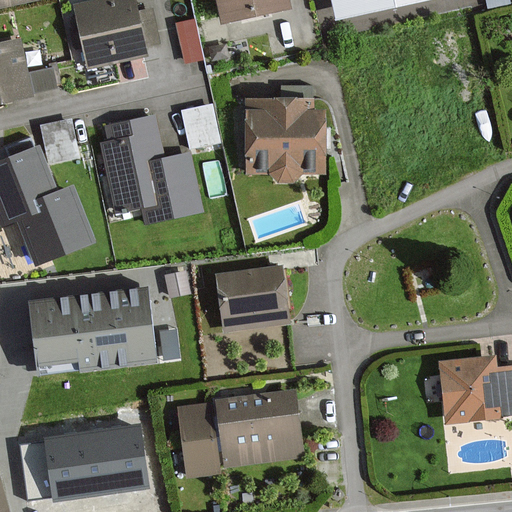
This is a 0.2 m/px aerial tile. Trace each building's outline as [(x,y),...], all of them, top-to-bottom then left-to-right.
[(133,0),(104,0),(77,6),(90,65),(145,53),(133,0)] [(219,0),(224,22),(290,7),(287,0),(219,0)] [(334,0),(339,18),(422,0),(334,0)] [(201,14),(180,17),(185,58),(205,56),(201,14)] [(0,101),(30,95),(29,91),(54,85),(51,69),(26,75),(19,39),(0,43),(0,101)] [(193,147),(225,139),(215,98),(183,106),(193,147)] [(315,100),(248,100),(248,111),(248,170),(324,170),(324,111),(315,111),(315,100)] [(74,113),(42,119),(50,159),(82,152),(74,113)] [(203,212),(191,154),(164,159),(155,116),(109,126),(112,143),(104,144),(118,211),(143,206),(147,224),(203,212)] [(90,242),(69,188),(54,194),(36,148),(0,162),(0,203),(7,222),(23,216),(41,261),(90,242)] [(284,265),(216,274),(223,332),(291,324),(284,265)] [(157,358),(148,287),(33,302),(41,365),(82,360),(83,367),(157,358)] [(185,353),(180,324),(162,327),(167,356),(185,353)] [(511,415),(511,368),(496,370),(495,357),(442,363),(448,422),(501,417),(511,415)] [(292,392),(215,400),(216,404),(180,408),(187,476),(223,472),(222,464),(299,456),(292,392)] [(58,436),(46,437),(47,443),(23,446),(30,498),(55,495),(56,501),(149,488),(140,425),(128,426),(88,432),(58,436)]
